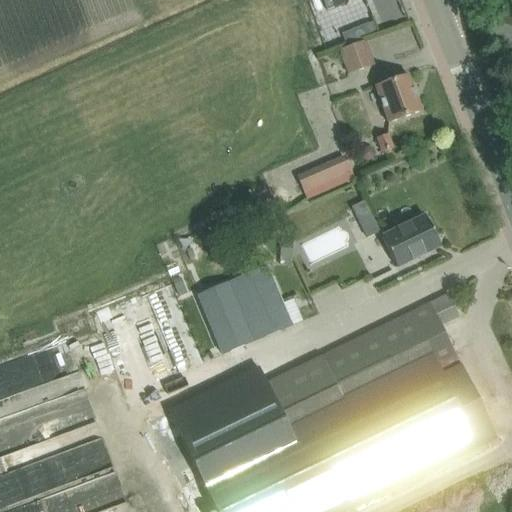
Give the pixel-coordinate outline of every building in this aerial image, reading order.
[(322,0),(327,11),(353,0),(322,0)] [(368,23),(362,26),(366,36),(372,33),(368,23)] [(408,76),(376,86),(388,122),(421,112),(408,76)] [(305,192),(308,199),(348,182),(345,175),(351,173),(344,156),(297,176),(304,193),(305,192)] [(366,202),(352,209),(367,240),(381,234),(366,202)] [(440,247),(425,216),(381,237),(396,268),(440,247)] [(198,295),(223,355),(292,326),(267,266),(198,295)] [(194,466),(216,511),(343,511),(495,438),(441,326),(459,317),(448,296),(266,385),(298,451),(209,494),(195,465),(194,466)]
